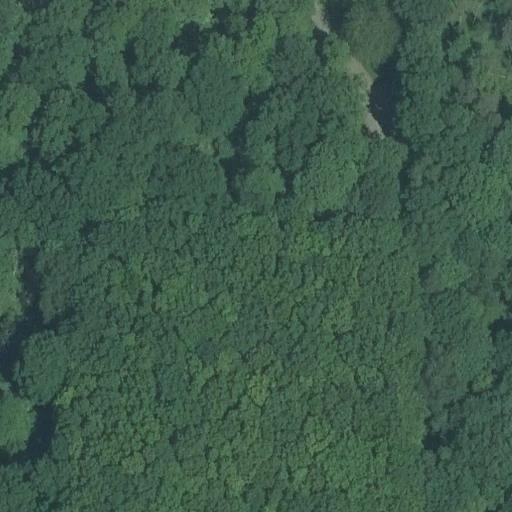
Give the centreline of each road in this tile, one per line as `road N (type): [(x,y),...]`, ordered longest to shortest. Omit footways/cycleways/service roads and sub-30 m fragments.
road 1 (unclassified): [(303,0),(355,76),(395,210),(395,511)]
road 2 (track): [(397,0),(395,210)]
